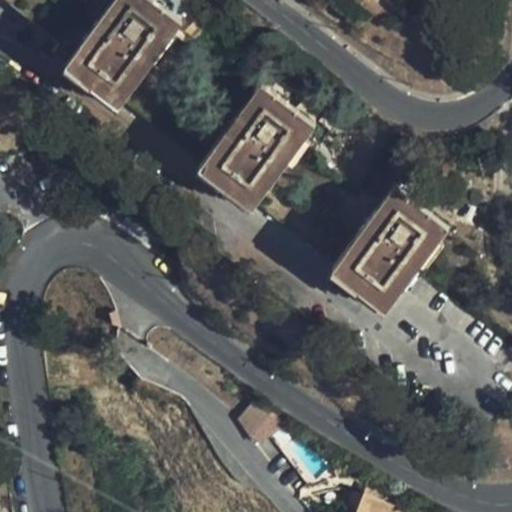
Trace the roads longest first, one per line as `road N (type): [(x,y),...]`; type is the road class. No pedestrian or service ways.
road 1 (unclassified): [(46,511),(23,349),(24,300),(42,262),(81,244),(116,259),(209,339),(412,472),(481,501),(511,501)]
road 2 (unclassified): [(511,80),(457,116),(400,110),(260,0)]
